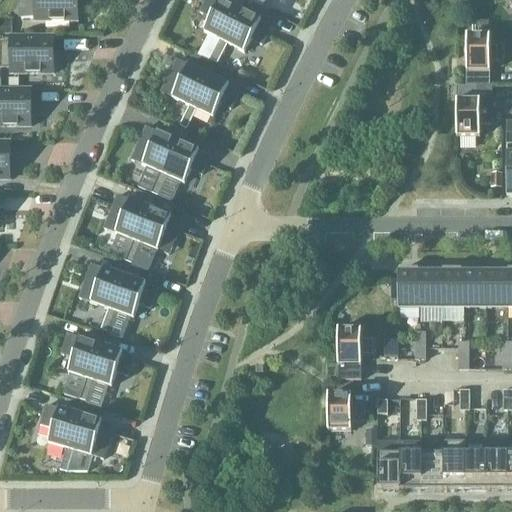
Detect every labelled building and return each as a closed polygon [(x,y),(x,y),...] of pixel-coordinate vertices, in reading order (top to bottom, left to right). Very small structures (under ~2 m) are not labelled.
[(34,0),(34,23),(78,23),(77,0),(34,0)] [(204,34),(220,43),(224,44),(241,12),(217,0),(207,0),(200,15),(211,20),(204,34)] [(246,2),(242,0),(226,0),(243,9),(246,2)] [(220,43),(215,52),(222,56),(228,46),(244,55),(251,42),(262,47),(272,29),(241,12),(224,44),(220,43)] [(12,23),(0,23),(0,36),(12,37),(12,23)] [(490,46),(490,37),(466,37),(466,88),(480,88),(490,88),(490,64),(504,64),(504,46),(490,46)] [(0,69),(10,69),(10,76),(54,76),(54,39),(10,39),(10,44),(0,44),(0,61),(0,69)] [(222,56),(215,52),(210,62),(217,66),(222,56)] [(161,95),(189,108),(193,110),(208,78),(177,62),(161,95)] [(189,108),(184,118),(192,122),(196,112),(213,120),(220,106),(231,112),(240,93),(208,78),(193,110),(189,108)] [(10,82),(10,92),(23,92),(23,82),(10,82)] [(456,88),(456,139),(480,139),(480,126),(491,126),(491,88),(490,88),(480,88),(466,88),(456,88)] [(0,91),(0,128),(31,128),(31,92),(0,91)] [(192,122),(184,118),(179,128),(187,132),(192,122)] [(146,129),(131,162),(142,167),(147,169),(138,189),(151,195),(155,185),(160,175),(164,177),(178,144),(182,134),(170,129),(167,137),(174,140),(173,142),(146,129)] [(0,181),(10,181),(10,144),(0,144),(0,181)] [(160,175),(155,185),(163,188),(159,199),(172,204),(181,184),(184,186),(190,172),(202,177),(210,158),(178,144),(164,177),(160,175)] [(501,176),(490,176),(490,191),(501,191),(501,176)] [(155,185),(151,195),(155,197),(159,199),(163,188),(155,185)] [(143,195),(139,206),(150,211),(155,200),(154,199),(143,195)] [(104,231),(133,243),(137,244),(150,211),(139,206),(118,198),(104,231)] [(133,243),(129,253),(136,256),(140,246),(158,253),(163,239),(175,243),(183,224),(150,211),(137,244),(133,243)] [(136,256),(129,253),(124,263),(132,266),(136,257),(136,256)] [(132,266),(131,268),(146,274),(150,263),(136,257),(132,266)] [(79,301),(108,311),(112,313),(124,279),(91,267),(79,301)] [(137,281),(139,274),(128,270),(125,276),(137,281)] [(419,310),(419,273),(418,273),(418,272),(416,272),(416,273),(402,273),(402,272),(399,272),(399,273),(397,273),(398,310),(419,310)] [(443,273),(441,273),(441,310),(463,310),(463,273),(461,273),(461,272),(459,272),(459,273),(445,273),(445,272),(443,272),(443,273)] [(441,273),(419,273),(419,310),(441,310),(441,273)] [(485,273),(463,273),(463,310),(485,310),(485,273)] [(507,273),(485,273),(485,310),(507,310),(507,273)] [(108,311),(104,322),(112,324),(116,314),(134,321),(139,306),(150,311),(157,291),(124,279),(112,313),(108,311)] [(112,324),(104,322),(101,332),(108,335),(112,324)] [(361,331),(337,331),(338,382),(361,382),(361,358),(375,359),(375,341),(361,340),(361,331)] [(90,382),(101,348),(104,338),(90,334),(87,343),(68,337),(61,357),(73,360),(68,375),(86,381),(90,382)] [(415,334),(415,348),(425,348),(425,334),(415,334)] [(511,343),(502,344),(502,358),(511,357),(511,343)] [(458,344),(458,358),(468,358),(468,344),(458,344)] [(86,381),(83,391),(90,394),(94,383),(112,389),(116,375),(128,379),(134,359),(101,348),(90,382),(86,381)] [(425,348),(415,348),(415,362),(425,362),(425,348)] [(511,357),(502,358),(502,372),(511,371),(511,357)] [(468,358),(458,358),(458,372),(468,372),(468,358)] [(90,394),(83,391),(79,402),(87,404),(90,394)] [(459,392),(459,402),(469,402),(469,392),(459,392)] [(511,392),(503,392),(503,402),(511,402),(511,392)] [(351,406),(351,396),(327,396),(328,433),(351,433),(351,424),(365,424),(365,406),(351,406)] [(377,416),(387,416),(387,402),(377,402),(377,416)] [(416,402),(416,412),(426,412),(426,402),(416,402)] [(469,402),(459,402),(459,413),(469,413),(469,402)] [(511,402),(503,402),(503,413),(511,412),(511,402)] [(46,407),(40,428),(52,431),(48,445),(66,451),(70,452),(80,417),(46,407)] [(426,412),(416,412),(416,423),(426,423),(426,412)] [(66,451),(63,461),(71,464),(68,474),(77,474),(83,456),(92,458),(103,462),(114,427),(80,417),(70,452),(66,451)] [(366,448),(377,448),(377,443),(377,433),(366,434),(366,448)] [(442,443),(442,455),(442,491),(464,491),(464,443),(442,443)] [(465,443),(464,443),(464,491),(486,491),(486,455),(465,455),(465,443)] [(486,443),(486,455),(486,491),(508,491),(508,455),(508,443),(486,443)] [(399,491),(399,455),(377,455),(377,491),(399,491)] [(421,455),(399,455),(399,491),(421,491),(421,455)] [(442,455),(421,455),(421,491),(442,491),(442,455)] [(63,461),(60,472),(64,473),(68,474),(71,464),(63,461)]
